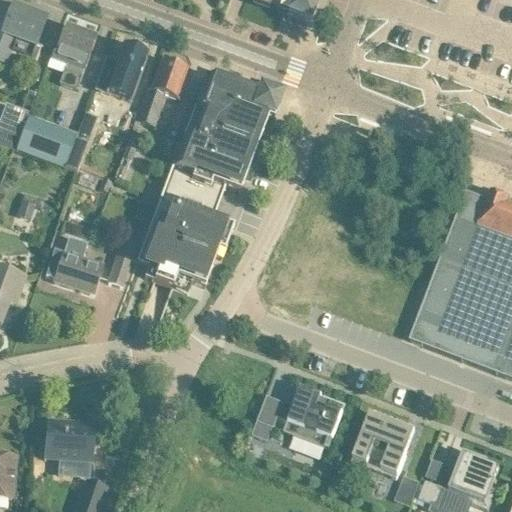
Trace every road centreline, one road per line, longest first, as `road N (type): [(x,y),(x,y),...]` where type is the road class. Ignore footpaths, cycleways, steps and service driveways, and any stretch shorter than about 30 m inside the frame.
road 1 (residential): [(228,301),(260,321),(511,417)]
road 2 (tertiary): [(325,92),(96,0)]
road 3 (residential): [(228,301),(269,227),(325,92)]
road 4 (tertiary): [(511,162),(325,92)]
road 5 (residential): [(0,384),(131,359),(179,371)]
road 6 (residential): [(132,511),(179,371)]
